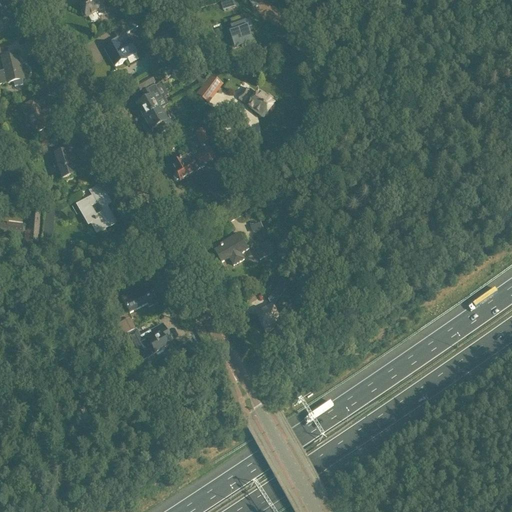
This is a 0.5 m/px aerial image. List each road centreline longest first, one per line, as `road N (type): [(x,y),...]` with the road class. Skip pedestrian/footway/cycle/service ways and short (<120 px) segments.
road 1 (motorway): [(511,286),(176,511)]
road 2 (motorway): [(245,511),(511,332)]
road 3 (residential): [(165,242),(264,181),(313,127),(332,67),(319,0)]
road 4 (secondary): [(317,511),(165,242)]
road 5 (secondary): [(165,242),(27,0)]
road 6 (track): [(511,378),(408,453),(357,511)]
road 7 (residential): [(153,249),(65,280),(0,274)]
